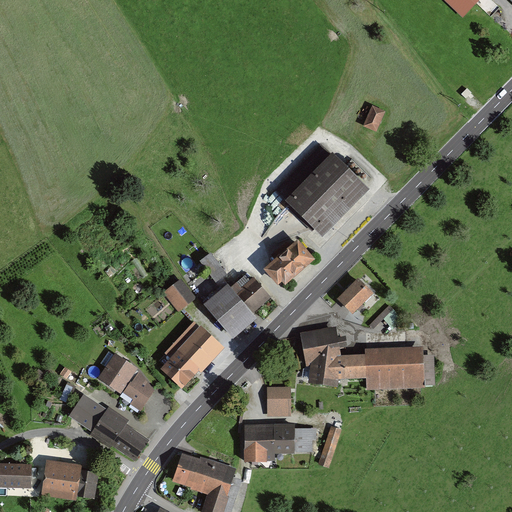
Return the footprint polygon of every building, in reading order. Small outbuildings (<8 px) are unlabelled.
[(446,0),(464,17),(479,0),(446,0)] [(387,112),(373,107),(366,127),(380,132),(387,112)] [(370,191),(323,143),(275,191),(321,238),(370,191)] [(317,262),(301,244),(269,272),(285,290),(317,262)] [(228,275),(213,255),(202,263),(217,283),(228,275)] [(234,289),(232,286),(207,306),(234,340),(259,320),(254,314),(273,299),(256,278),(253,280),(249,277),(234,289)] [(375,292),(361,278),(340,301),(354,314),(375,292)] [(198,298),(183,279),(166,293),(180,311),(198,298)] [(390,305),(371,324),(375,329),(386,319),(391,324),(400,315),(390,305)] [(339,326),(302,332),(307,366),(312,366),(311,382),(338,386),(340,379),(367,378),(369,388),(436,385),(435,355),(426,355),(425,347),(367,350),(367,354),(344,356),(343,349),(350,347),(347,336),(341,337),(339,326)] [(226,350),(204,329),(164,369),(186,391),(226,350)] [(142,369),(116,354),(101,378),(135,400),(133,403),(144,410),(157,389),(142,369)] [(290,390),(270,390),(270,416),(290,416),(290,390)] [(107,412),(94,403),(82,420),(96,429),(93,433),(136,462),(151,440),(129,425),(132,420),(111,406),(107,412)] [(298,425),(248,425),(248,461),(269,461),(269,455),(313,454),(313,429),(298,429),(298,425)] [(325,430),(317,464),(332,468),(340,433),(325,430)] [(225,511),(240,472),(186,452),(175,482),(210,495),(204,511),(208,511),(225,511)] [(84,466),(49,460),(44,494),(80,499),(81,495),(97,498),(101,473),(83,470),(84,466)] [(35,467),(0,464),(0,485),(33,488),(35,467)]
